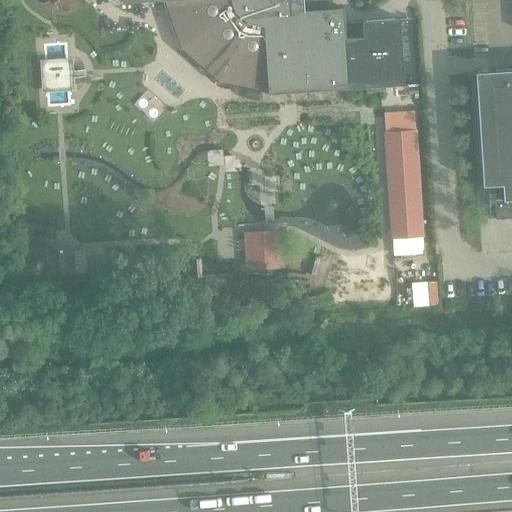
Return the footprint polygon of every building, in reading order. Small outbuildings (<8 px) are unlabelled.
[(364,88),(404,86),(400,19),(362,21),(363,37),(345,38),(343,9),(342,0),(121,0),(122,3),(163,1),(180,49),(218,82),(268,93),(268,94),(291,93),(295,93),(310,92),(343,89),(361,88),(364,88)] [(69,63),(44,64),(45,89),(71,87),(69,63)] [(511,218),(511,70),(495,71),(475,73),(476,96),(480,163),(481,163),(482,187),(494,186),(496,220),(511,218)] [(212,127),(211,112),(197,114),(198,128),(212,127)] [(384,133),(391,239),(423,237),(416,131),(384,133)] [(243,233),(246,271),(284,268),(281,231),(243,233)] [(19,274),(30,284),(45,283),(56,272),(55,257),(44,246),(28,247),(18,258),(19,274)] [(409,284),(410,303),(440,301),(439,283),(409,284)]
